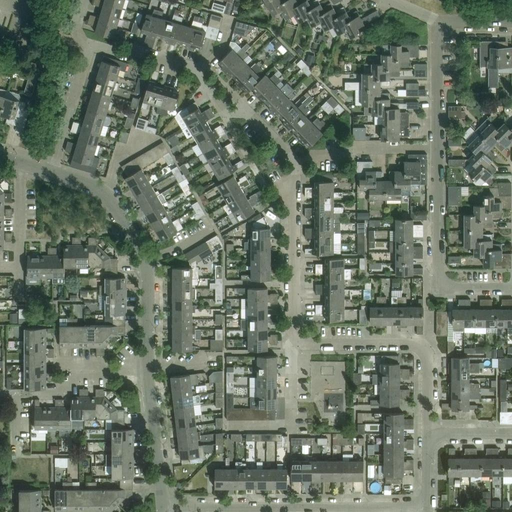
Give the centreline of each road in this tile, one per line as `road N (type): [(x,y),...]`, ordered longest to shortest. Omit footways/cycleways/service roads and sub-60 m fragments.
road 1 (residential): [(293,343),(288,162),(251,115),(225,111),(196,70),(91,44)]
road 2 (residential): [(427,509),(166,510)]
road 3 (residential): [(148,369),(147,281),(115,203),(95,183),(52,171)]
road 4 (residential): [(428,434),(424,349),(293,343)]
road 5 (residential): [(511,285),(439,284),(432,275),(434,148)]
road 6 (residential): [(15,394),(59,393),(73,373),(148,369)]
road 7 (residential): [(166,510),(148,369)]
road 8 (residential): [(91,44),(52,171)]
road 9 (residential): [(434,148),(436,28)]
